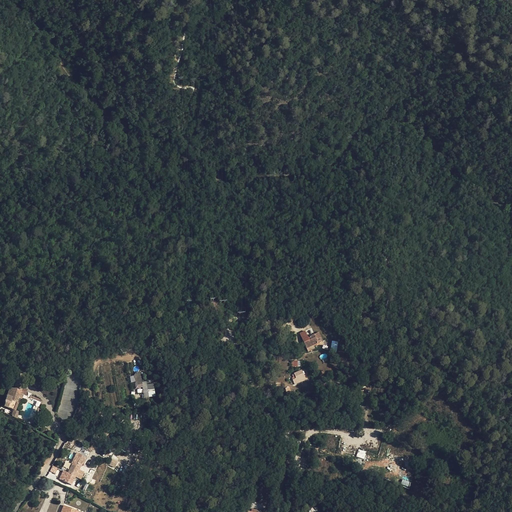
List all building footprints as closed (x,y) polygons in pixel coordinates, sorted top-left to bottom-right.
[(302,334),(309,348),(315,345),(324,341),(320,333),(310,338),(307,332),(302,334)] [(305,370),(297,373),(299,377),(296,379),(298,383),(309,378),(305,370)] [(142,387),(144,398),(155,396),(154,383),(147,384),(146,381),(142,382),(141,374),(130,375),(131,382),(135,382),(136,388),(142,387)] [(10,404),(7,410),(15,413),(17,408),(13,406),(17,398),(17,394),(21,394),(21,390),(25,390),(25,385),(18,384),(19,380),(13,379),(13,383),(7,383),(0,401),(10,404)] [(359,449),(356,456),(364,459),(366,451),(359,449)] [(71,469),(79,473),(84,463),(76,459),(71,469)] [(79,473),(71,469),(65,480),(73,484),(79,473)] [(73,511),(76,509),(62,501),(59,506),(62,508),(60,511),(73,511)]
